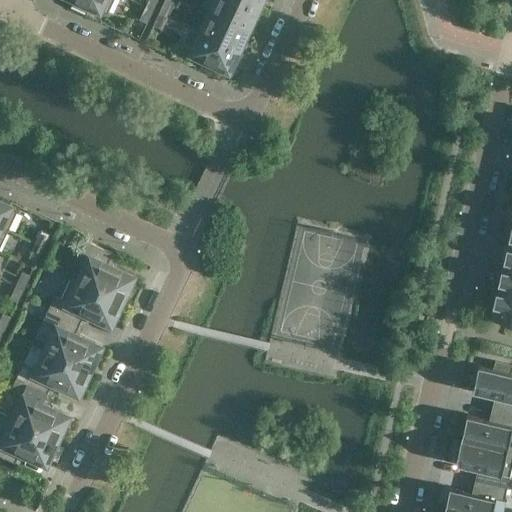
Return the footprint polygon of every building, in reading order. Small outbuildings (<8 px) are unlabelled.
[(112,0),(72,0),(69,7),(85,14),(90,5),(107,12),(112,0)] [(157,0),(147,0),(145,5),(153,9),(157,0)] [(173,1),(171,0),(164,0),(159,10),(167,14),(173,1)] [(256,5),(244,0),(203,0),(201,5),(249,27),(254,15),(252,14),(256,5)] [(147,22),(153,9),(145,5),(139,19),(147,22)] [(249,27),(201,5),(200,6),(208,9),(199,28),(192,25),(191,25),(236,47),(240,38),(243,40),(249,27)] [(161,28),(167,14),(159,10),(153,24),(161,28)] [(236,47),(191,25),(182,46),(192,51),(192,52),(229,69),(235,56),(232,55),(236,47)] [(18,208),(0,200),(0,226),(8,230),(18,208)] [(41,229),(35,243),(43,246),(49,233),(41,229)] [(107,263),(113,252),(88,241),(82,254),(89,257),(79,278),(72,275),(72,276),(122,299),(133,276),(107,263)] [(37,260),(43,246),(35,243),(29,256),(37,260)] [(511,271),(511,247),(506,247),(503,260),(507,261),(505,268),(502,267),(501,269),(511,271)] [(511,294),(511,271),(501,269),(498,282),(502,283),(500,290),(496,290),(496,291),(511,294)] [(29,274),(22,271),(16,284),(23,287),(29,274)] [(111,323),(122,299),(72,276),(61,298),(55,294),(49,307),(80,322),(85,311),(111,323)] [(17,301),(23,287),(16,284),(10,297),(17,301)] [(511,319),(511,294),(496,291),(493,304),(496,305),(494,315),(511,319)] [(75,333),(80,322),(49,307),(48,308),(56,311),(50,323),(57,326),(46,349),(90,369),(101,345),(75,333)] [(10,315),(3,312),(0,318),(0,326),(4,329),(10,315)] [(79,392),(90,369),(46,349),(36,371),(29,367),(24,380),(16,376),(16,377),(48,392),(53,380),(79,392)] [(492,368),(479,364),(472,390),(500,397),(497,408),(511,411),(511,372),(511,368),(511,364),(494,360),(492,368)] [(43,403),(48,392),(16,377),(10,389),(17,393),(7,415),(57,438),(68,415),(43,403)] [(511,411),(497,408),(495,420),(467,414),(461,438),(511,450),(511,411)] [(46,462),(57,438),(7,415),(0,429),(0,454),(15,461),(20,450),(46,462)] [(511,465),(511,450),(461,438),(456,463),(483,469),(480,481),(507,487),(511,465)] [(501,511),(507,487),(480,481),(478,493),(450,486),(444,511),(450,511),(501,511)]
